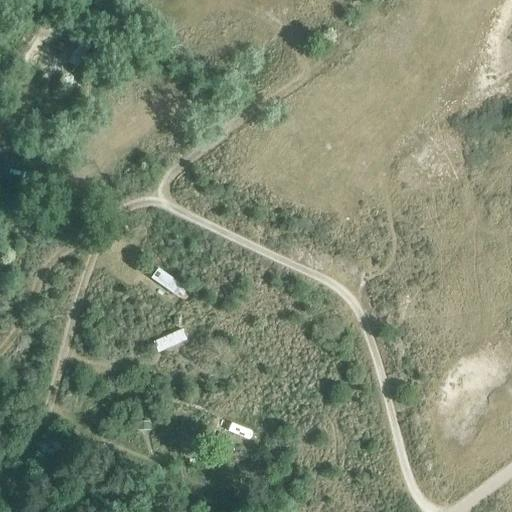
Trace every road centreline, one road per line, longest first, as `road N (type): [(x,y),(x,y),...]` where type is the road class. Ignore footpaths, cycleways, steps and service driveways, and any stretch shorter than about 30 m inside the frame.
road 1 (track): [(17,511),(102,230),(394,0)]
road 2 (track): [(146,195),(351,301),(409,480),(429,511)]
